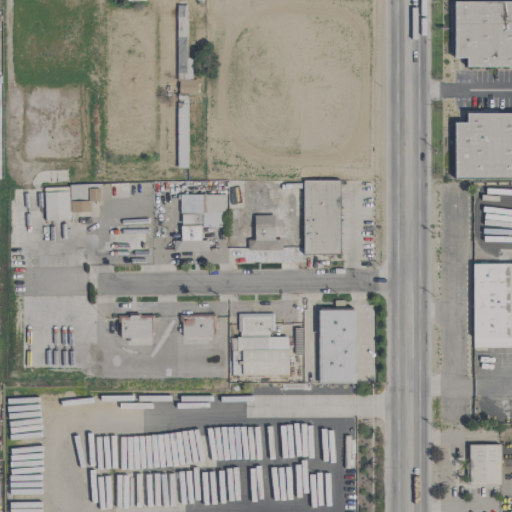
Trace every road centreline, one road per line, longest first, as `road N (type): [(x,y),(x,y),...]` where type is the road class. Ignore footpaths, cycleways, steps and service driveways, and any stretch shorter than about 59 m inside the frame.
road 1 (residential): [(98,287),(412,281)]
road 2 (primary): [(412,281),(407,0)]
road 3 (primary): [(411,511),(412,360)]
